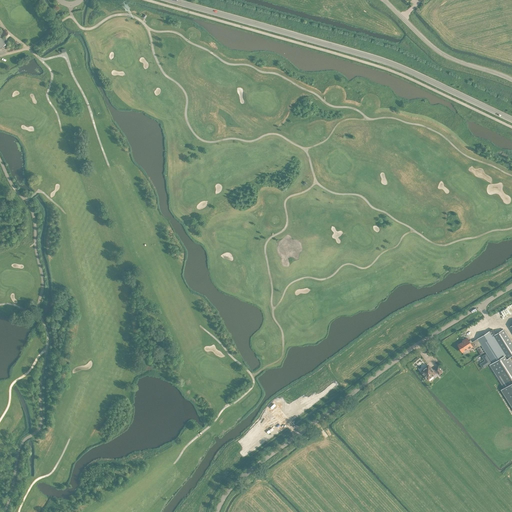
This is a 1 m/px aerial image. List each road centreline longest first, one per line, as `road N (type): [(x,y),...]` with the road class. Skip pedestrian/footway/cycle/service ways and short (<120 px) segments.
road 1 (unclassified): [(217,511),(245,474),(395,360),(511,286)]
road 2 (tertiary): [(511,120),(394,65),(166,0)]
road 3 (unclassified): [(511,79),(440,52),(385,0)]
